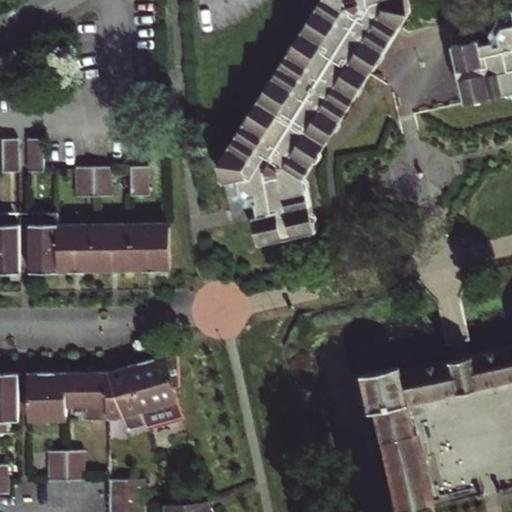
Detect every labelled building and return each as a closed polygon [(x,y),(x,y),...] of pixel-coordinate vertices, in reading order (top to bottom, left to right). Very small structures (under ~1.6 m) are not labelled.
[(306,176),(412,11),(409,0),(322,0),(222,161),(226,182),(241,179),(244,193),(249,197),(259,194),(260,200),(258,201),(261,215),(257,216),(263,242),(318,230),(306,176)] [(511,24),(504,26),(501,33),(504,43),(497,44),(496,41),(483,44),(482,39),(455,45),(469,102),(511,91),(511,24)] [(46,138),(30,139),(30,167),(46,167),(46,138)] [(21,168),(20,139),(4,140),(5,167),(21,168)] [(111,194),(110,166),(97,167),(98,195),(111,194)] [(146,193),(146,166),(134,166),(134,194),(146,193)] [(83,195),(98,195),(97,167),(82,167),(83,195)] [(0,274),(22,274),(22,227),(12,227),(12,218),(0,217),(0,274)] [(32,226),(32,274),(62,274),(61,227),(61,218),(39,218),(39,226),(32,226)] [(135,273),(180,273),(180,237),(171,236),(171,225),(135,226),(135,273)] [(98,226),(61,227),(62,274),(99,274),(98,226)] [(98,226),(99,274),(135,273),(135,226),(98,226)] [(415,506),(432,502),(410,399),(472,385),(511,376),(511,343),(401,367),(400,363),(362,371),(370,408),(375,407),(398,510),(415,506)] [(184,404),(178,390),(183,390),(181,355),(134,366),(149,422),(151,430),(189,419),(184,404)] [(134,366),(112,373),(113,417),(131,416),(132,422),(136,424),(149,422),(134,366)] [(14,421),(23,421),(22,373),(0,373),(0,430),(14,430),(14,421)] [(69,374),(70,408),(90,407),(90,421),(113,421),(113,417),(112,373),(69,374)] [(70,421),(70,408),(69,374),(33,374),(33,421),(70,421)] [(71,482),(84,482),(84,454),(70,455),(71,482)] [(71,482),(70,455),(55,455),(56,482),(71,482)] [(0,494),(10,495),(9,468),(0,467),(0,494)] [(114,496),(138,495),(138,480),(114,481),(114,496)] [(114,496),(114,510),(138,508),(138,495),(114,496)] [(219,511),(214,499),(209,502),(170,505),(171,511),(219,511)]
